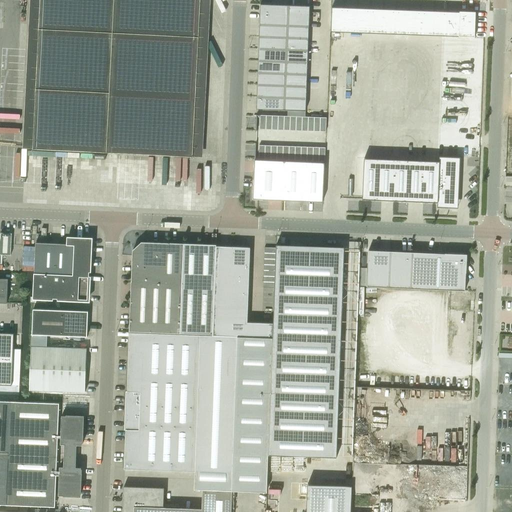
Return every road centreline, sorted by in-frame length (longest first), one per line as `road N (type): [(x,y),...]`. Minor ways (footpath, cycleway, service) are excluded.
road 1 (unknown): [(104,475),(275,482),(334,472),(356,442),(354,227)]
road 2 (unclassified): [(102,511),(113,218)]
road 3 (unclassified): [(483,511),(490,233)]
road 4 (tertiary): [(230,222),(490,233)]
road 5 (unclassified): [(490,233),(500,0)]
road 6 (unclassified): [(230,222),(241,0)]
